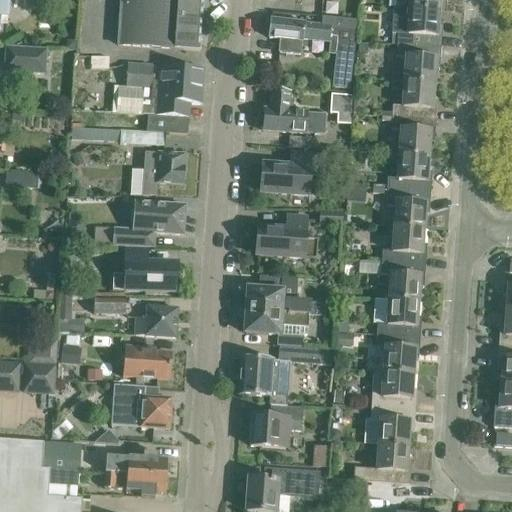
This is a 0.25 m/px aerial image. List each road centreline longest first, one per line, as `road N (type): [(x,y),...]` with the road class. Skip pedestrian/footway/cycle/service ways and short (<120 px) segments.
road 1 (tertiary): [(204,392),(226,78),(241,0)]
road 2 (residential): [(511,487),(477,485),(449,455),(465,229)]
road 3 (residential): [(465,229),(482,0)]
road 4 (tertiary): [(201,511),(219,475),(222,420),(204,392)]
road 5 (tertiary): [(204,392),(194,479),(199,511)]
